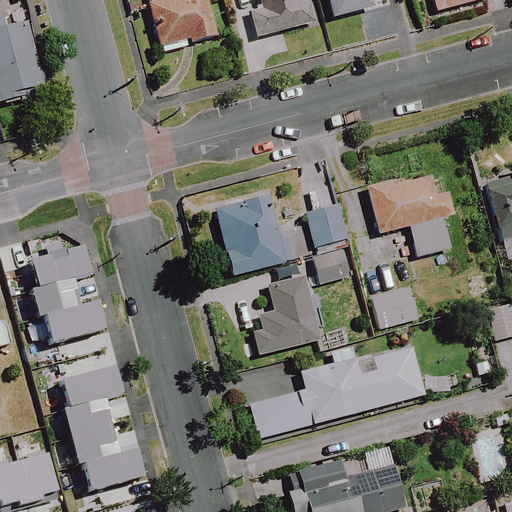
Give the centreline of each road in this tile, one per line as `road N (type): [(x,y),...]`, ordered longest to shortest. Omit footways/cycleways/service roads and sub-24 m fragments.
road 1 (residential): [(511,58),(114,163)]
road 2 (residential): [(207,511),(114,163)]
road 3 (residential): [(114,163),(72,0)]
